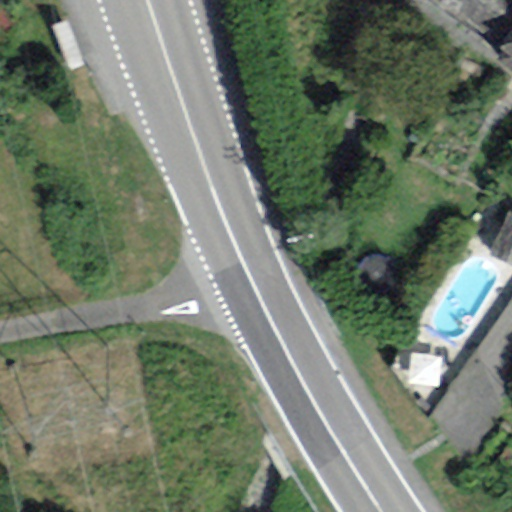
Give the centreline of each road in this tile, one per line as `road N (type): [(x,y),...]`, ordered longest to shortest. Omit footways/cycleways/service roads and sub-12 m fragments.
road 1 (secondary): [(382,511),(253,291),(143,0)]
road 2 (track): [(0,329),(253,291)]
